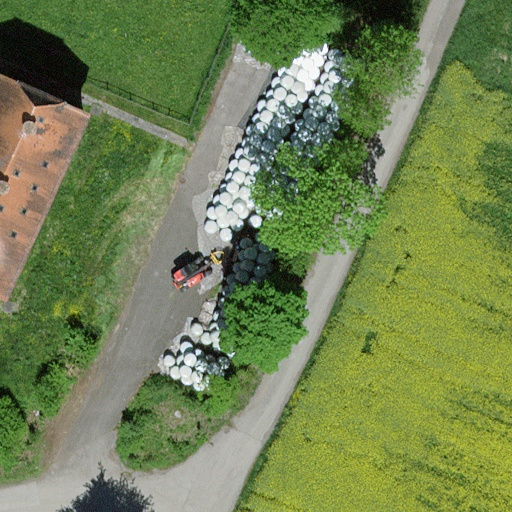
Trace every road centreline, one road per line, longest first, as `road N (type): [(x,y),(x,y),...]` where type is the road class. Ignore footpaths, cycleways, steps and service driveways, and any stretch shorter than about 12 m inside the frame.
road 1 (track): [(444,0),(224,511)]
road 2 (unclassified): [(238,481),(6,511)]
